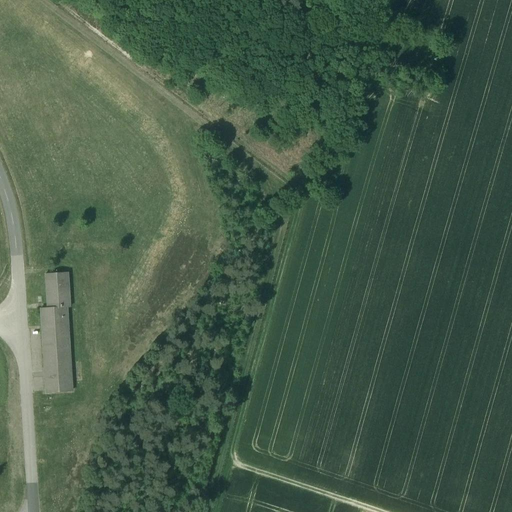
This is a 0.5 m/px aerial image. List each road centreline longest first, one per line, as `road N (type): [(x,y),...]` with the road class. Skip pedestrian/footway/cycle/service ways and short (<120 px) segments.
road 1 (track): [(395,0),(301,189),(214,511)]
road 2 (track): [(228,462),(375,511)]
